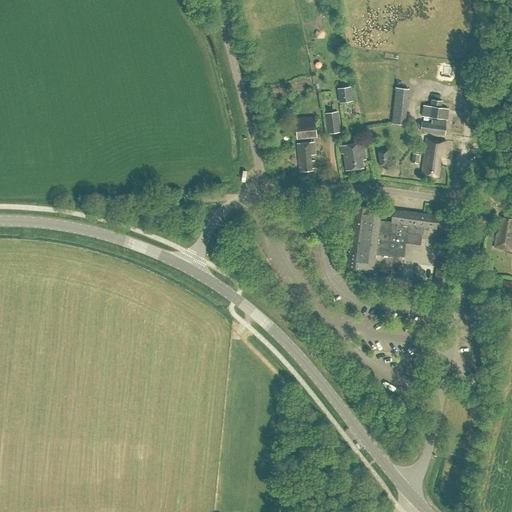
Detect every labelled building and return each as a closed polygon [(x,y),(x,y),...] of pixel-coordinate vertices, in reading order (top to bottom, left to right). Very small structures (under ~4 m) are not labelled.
[(483,89),(483,83),(475,82),(477,63),(461,61),(458,86),(477,89),(483,89)] [(340,103),(353,102),(351,87),(338,89),(340,103)] [(405,125),(409,89),(396,88),(392,124),(405,125)] [(442,108),(443,101),(431,100),(430,107),(423,106),(422,116),(447,120),(449,109),(442,108)] [(328,134),(341,132),(338,112),(325,114),(328,134)] [(297,140),(317,138),(315,117),(295,118),(297,140)] [(446,135),(447,121),(432,119),(431,123),(422,122),(420,132),(446,135)] [(444,158),(446,140),(426,137),(421,174),(438,177),(441,157),(444,158)] [(310,161),(310,156),(315,156),(313,142),(297,144),(300,172),(312,171),(311,169),(314,169),(313,161),(310,161)] [(366,159),(364,142),(342,145),(343,153),(345,153),(347,170),(364,167),(363,160),(366,159)] [(381,165),(392,164),(390,150),(379,151),(381,165)] [(418,164),(419,154),(412,154),(411,163),(418,164)] [(210,185),(217,184),(216,176),(208,177),(210,185)] [(390,222),(379,221),(380,209),(355,206),(347,269),(372,272),(375,253),(387,255),(403,256),(405,242),(420,244),(422,230),(427,230),(428,228),(435,229),(437,216),(392,210),(390,222)] [(511,222),(511,219),(502,218),(502,221),(499,221),(497,233),(494,233),(492,247),(509,249),(511,233),(511,222)] [(447,292),(451,263),(438,261),(434,290),(447,292)] [(511,289),(511,282),(502,281),(501,288),(511,289)] [(500,312),(502,306),(493,304),(492,310),(500,312)]
